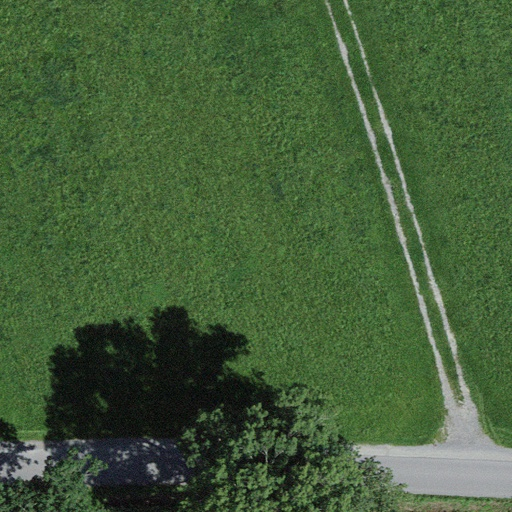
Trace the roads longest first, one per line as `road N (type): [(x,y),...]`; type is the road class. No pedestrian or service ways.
road 1 (residential): [(511,474),(180,457),(0,466)]
road 2 (track): [(487,472),(336,0)]
